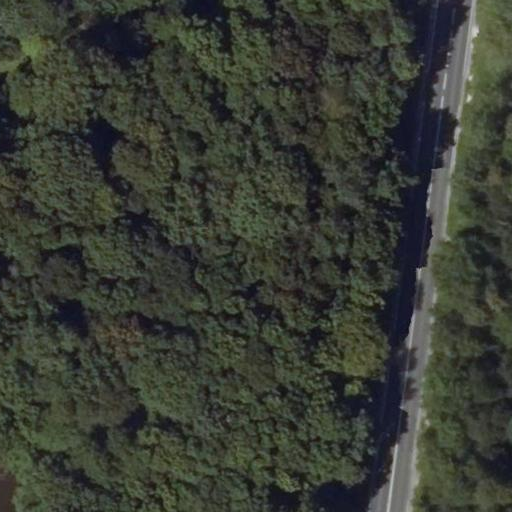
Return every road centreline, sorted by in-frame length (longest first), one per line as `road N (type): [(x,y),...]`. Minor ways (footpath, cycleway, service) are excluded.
road 1 (primary): [(451,0),(387,511)]
road 2 (track): [(0,71),(149,0)]
